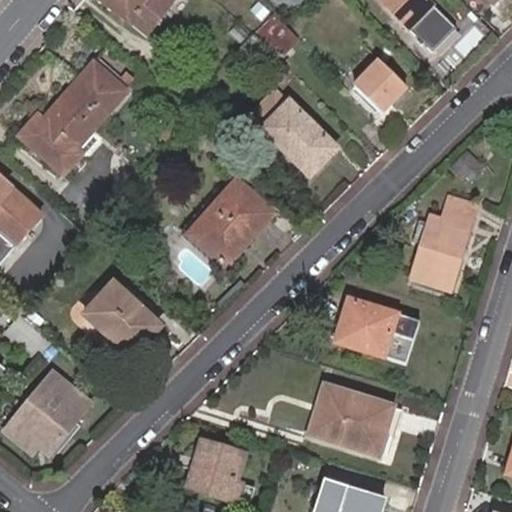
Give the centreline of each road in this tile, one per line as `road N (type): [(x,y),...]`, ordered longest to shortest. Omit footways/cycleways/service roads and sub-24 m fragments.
road 1 (residential): [(504,76),(70,511)]
road 2 (residential): [(441,511),(511,282)]
